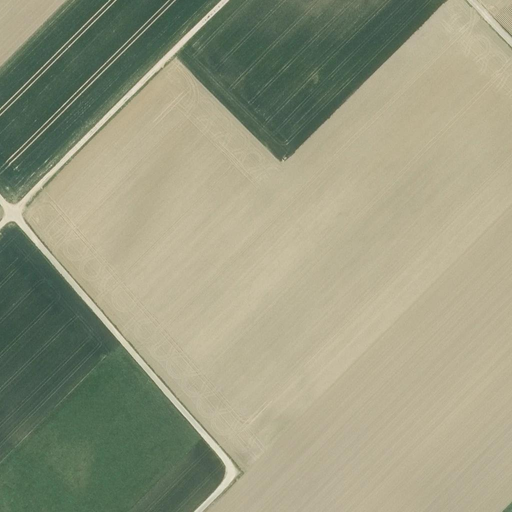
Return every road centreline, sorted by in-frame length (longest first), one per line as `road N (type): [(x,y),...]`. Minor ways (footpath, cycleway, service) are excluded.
road 1 (track): [(0,198),(239,479),(210,511)]
road 2 (track): [(224,0),(0,227)]
